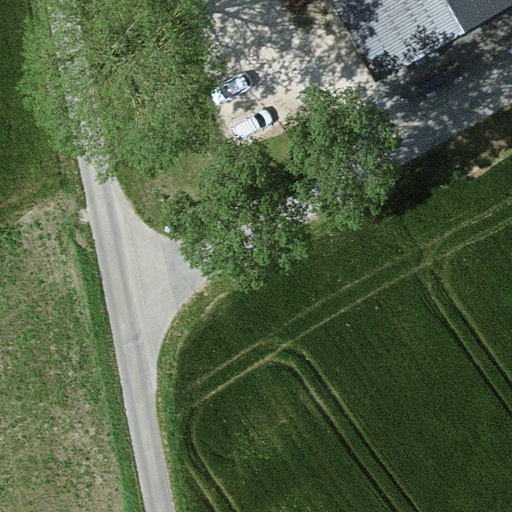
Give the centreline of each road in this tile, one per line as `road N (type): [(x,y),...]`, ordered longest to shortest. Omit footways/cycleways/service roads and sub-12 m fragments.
road 1 (unclassified): [(59,0),(163,511)]
road 2 (track): [(511,88),(123,311)]
